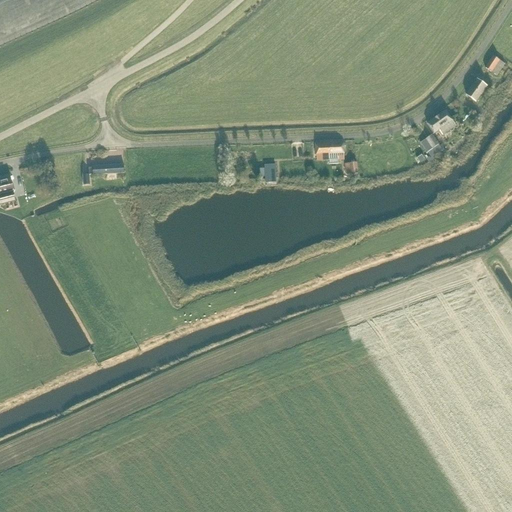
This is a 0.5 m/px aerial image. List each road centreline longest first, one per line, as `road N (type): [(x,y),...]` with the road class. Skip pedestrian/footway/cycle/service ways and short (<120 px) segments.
road 1 (unclassified): [(110,145),(373,135),(403,127),(466,73),(511,3)]
road 2 (unclassified): [(96,90),(185,43),(240,0)]
road 3 (unclassified): [(96,90),(192,0)]
